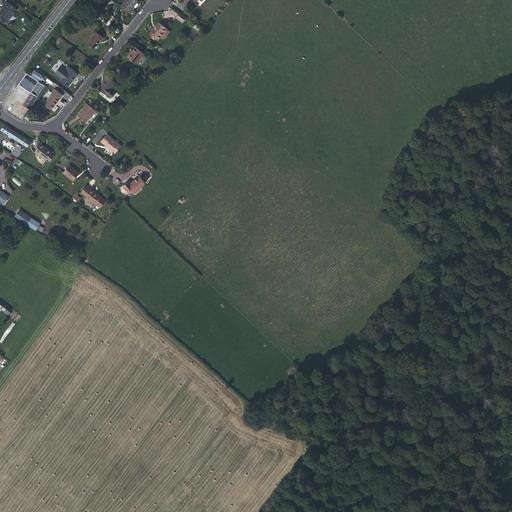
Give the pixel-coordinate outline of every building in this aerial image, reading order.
[(134,0),(125,0),(120,6),(128,12),(137,2),(134,0)] [(5,8),(0,14),(9,21),(17,10),(7,2),(4,7),(5,8)] [(176,15),(174,18),(181,24),(183,21),(176,15)] [(154,29),(153,28),(150,32),(157,39),(160,36),(163,38),(169,31),(159,22),(154,29)] [(95,31),(86,42),(93,48),(98,41),(99,42),(103,37),(95,31)] [(131,53),(130,52),(127,56),(136,63),(144,53),(140,50),(136,47),(133,50),(131,53)] [(69,82),(77,72),(70,67),(59,80),(67,86),(70,83),(69,82)] [(40,80),(27,72),(19,84),(31,92),(22,104),(30,109),(45,85),(39,81),(40,80)] [(77,73),(77,72),(69,82),(70,83),(77,73)] [(115,82),(108,76),(98,88),(110,97),(111,97),(112,96),(115,93),(115,92),(115,91),(111,88),(115,83),(116,82),(115,82)] [(52,93),(44,104),(50,109),(62,95),(54,89),(51,92),(52,93)] [(87,103),(77,115),(85,121),(95,110),(87,103)] [(31,141),(5,125),(1,130),(27,146),(31,141)] [(101,141),(105,145),(107,147),(107,148),(111,151),(112,150),(115,152),(120,145),(106,134),(101,141)] [(46,159),(50,154),(51,153),(44,147),(45,146),(41,143),(34,151),(45,160),(46,159)] [(69,165),(63,172),(72,180),(78,173),(69,165)] [(127,181),(122,186),(127,193),(128,193),(132,193),(133,194),(141,188),(141,186),(144,183),(138,176),(132,181),(133,182),(130,184),(127,181)] [(86,185),(81,192),(101,206),(106,199),(86,185)] [(0,195),(0,198),(5,202),(9,196),(3,191),(0,195)] [(16,216),(27,224),(31,218),(20,210),(16,216)] [(31,218),(27,224),(36,230),(40,223),(31,218)] [(0,300),(0,306),(8,313),(11,309),(0,300)]
